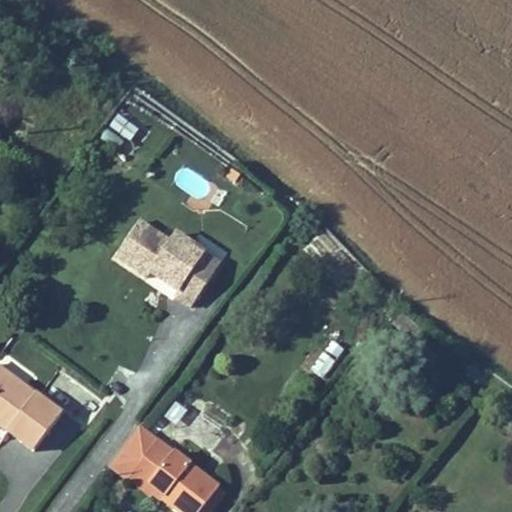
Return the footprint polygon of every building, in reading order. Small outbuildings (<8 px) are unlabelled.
[(116,114),(107,127),(135,145),(144,132),(116,114)] [(199,270),(205,262),(177,241),(171,248),(143,226),(117,259),(146,282),(151,276),(154,273),(162,279),(159,283),(177,297),(173,302),(188,314),(214,281),(199,270)] [(220,274),(205,262),(199,270),(214,281),(220,274)] [(162,279),(154,273),(151,276),(159,283),(162,279)] [(310,370),(325,379),(335,361),(320,352),(310,370)] [(56,429),(0,384),(0,427),(12,437),(2,449),(26,468),(56,429)] [(12,437),(0,427),(0,447),(2,449),(12,437)] [(172,511),(195,511),(213,487),(149,442),(135,432),(123,448),(105,472),(120,483),(127,473),(154,492),(160,497),(157,501),(172,511)] [(147,502),(154,492),(127,473),(120,483),(147,502)]
